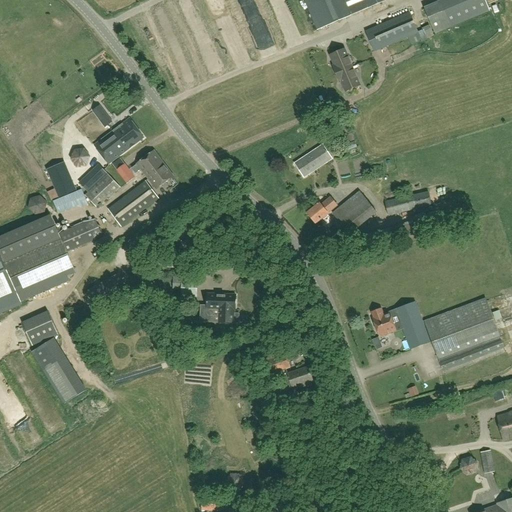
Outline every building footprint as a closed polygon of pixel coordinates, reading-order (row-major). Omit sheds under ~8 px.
[(238,0),(250,28),(258,25),(247,0),(238,0)] [(304,0),(317,30),(387,0),(304,0)] [(490,11),(485,0),(442,0),(424,8),(435,34),(490,11)] [(421,40),(409,13),(366,32),(375,52),(409,37),(412,44),(421,40)] [(260,49),(267,46),(259,28),(252,30),(260,49)] [(360,86),(345,49),(330,55),(335,66),(333,67),(339,82),(341,81),(346,92),(360,86)] [(113,119),(116,124),(126,118),(124,114),(113,119)] [(109,164),(129,149),(135,144),(144,138),(130,119),(94,146),(109,164)] [(304,178),(332,159),(323,145),(295,164),(304,178)] [(357,145),(345,148),(351,174),(363,171),(357,145)] [(86,167),(90,157),(84,149),(74,150),(71,160),(77,168),(86,167)] [(173,177),(154,151),(138,164),(132,168),(136,173),(142,169),(157,189),(173,177)] [(333,161),(336,173),(344,171),(341,159),(333,161)] [(89,191),(107,173),(99,165),(81,183),(89,191)] [(111,197),(121,187),(108,174),(86,195),(98,207),(110,195),(111,197)] [(66,175),(53,181),(64,207),(77,201),(66,175)] [(122,226),(159,198),(146,181),(109,210),(122,226)] [(431,205),(428,191),(385,202),(389,216),(431,205)] [(351,235),(377,213),(359,192),(333,214),(351,235)] [(331,197),(321,205),(320,203),(307,213),(316,224),(338,206),(331,197)] [(0,235),(0,314),(22,305),(20,302),(70,281),(68,276),(76,273),(67,252),(96,240),(103,237),(95,219),(88,222),(86,222),(85,220),(78,223),(79,225),(59,234),(50,213),(0,235)] [(359,249),(402,238),(442,228),(439,216),(399,227),(356,238),(359,249)] [(336,246),(337,238),(331,237),(329,245),(336,246)] [(181,241),(179,248),(192,250),(194,243),(181,241)] [(182,269),(182,257),(165,257),(165,269),(182,269)] [(120,274),(88,291),(96,307),(128,290),(123,281),(120,274)] [(182,277),(181,300),(197,300),(197,277),(182,277)] [(236,310),(237,296),(208,295),(208,316),(218,317),(218,322),(239,323),(240,314),(235,313),(235,310),(236,310)] [(504,348),(486,298),(424,321),(443,371),(504,348)] [(431,343),(415,302),(391,311),(392,312),(384,315),(381,309),(372,312),(374,319),(373,319),(380,337),(394,332),(394,333),(403,330),(411,350),(431,343)] [(48,311),(22,322),(33,346),(58,335),(48,311)] [(495,323),(502,320),(499,312),(492,314),(495,323)] [(51,360),(64,353),(56,337),(43,345),(51,360)] [(271,374),(291,367),(286,352),(265,359),(271,374)] [(60,354),(56,365),(68,370),(72,359),(60,354)] [(414,363),(406,365),(411,385),(420,383),(414,363)] [(309,366),(287,373),(288,376),(281,378),(285,390),(292,388),(293,390),(314,383),(309,366)] [(162,381),(165,448),(181,448),(179,387),(173,387),(173,381),(162,381)] [(43,391),(47,399),(53,411),(65,404),(59,393),(59,392),(55,385),(43,391)] [(511,413),(496,417),(503,440),(511,437),(511,413)] [(494,472),(490,451),(482,452),(486,474),(494,472)] [(476,473),(478,464),(471,458),(462,461),(460,469),(467,476),(476,473)] [(223,506),(223,496),(200,495),(200,511),(218,511),(231,511),(231,506),(223,506)] [(511,511),(511,499),(497,505),(497,506),(482,511),(481,511),(511,511)]
